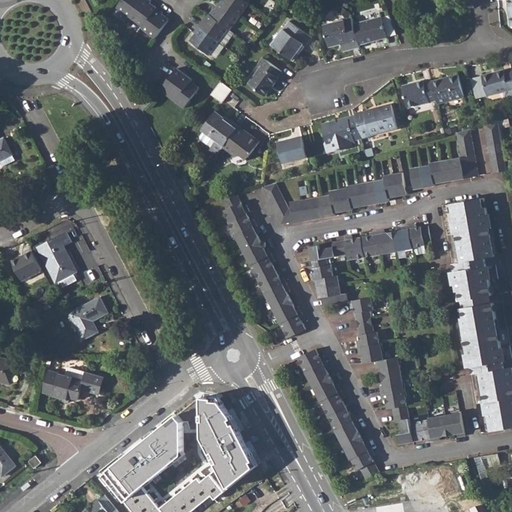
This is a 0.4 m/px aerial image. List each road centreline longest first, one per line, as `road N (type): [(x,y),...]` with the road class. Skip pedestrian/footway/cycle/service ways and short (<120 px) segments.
road 1 (primary): [(240,335),(128,114),(72,50)]
road 2 (primary): [(54,71),(96,107),(126,157),(218,346)]
road 3 (residential): [(325,332),(394,456),(474,445)]
road 4 (residential): [(80,198),(177,384)]
road 5 (residential): [(413,59),(344,72),(279,116),(240,106)]
road 6 (primary): [(335,511),(259,366)]
road 7 (residential): [(433,196),(403,215),(278,237)]
road 8 (primary): [(237,372),(313,511)]
road 9 (residential): [(511,250),(495,187),(433,196)]
road 10 (residential): [(84,460),(177,384)]
